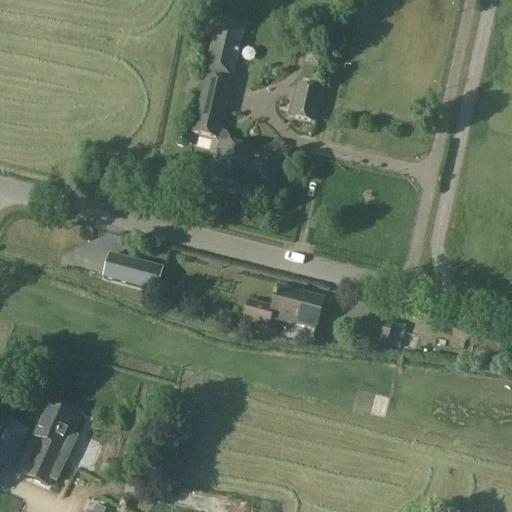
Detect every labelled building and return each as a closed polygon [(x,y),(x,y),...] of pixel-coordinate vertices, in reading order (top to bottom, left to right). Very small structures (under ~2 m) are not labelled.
[(204,72),(204,74),(232,81),(241,42),(246,23),(246,22),(217,15),(204,72)] [(205,78),(192,135),(198,137),(215,141),(219,142),(221,133),(231,90),(233,84),(205,78)] [(289,120),(315,126),(323,91),(297,85),(289,120)] [(177,148),(183,149),(187,145),(188,140),(185,135),(179,134),(175,137),(174,143),(177,148)] [(244,186),(252,156),(253,152),(220,144),(211,182),(244,190),(244,186)] [(252,156),(244,186),(272,193),(280,163),(252,156)] [(288,158),(286,169),(296,171),(299,160),(288,158)] [(109,256),(102,280),(156,294),(163,270),(109,256)] [(278,286),(271,308),(249,302),(243,322),(272,329),(274,320),(318,333),(326,299),(278,286)] [(393,323),(369,317),(363,340),(387,346),(393,323)] [(509,357),(499,354),(497,363),(507,366),(509,357)] [(35,438),(42,441),(25,478),(46,488),(50,480),(56,483),(76,438),(71,436),(78,420),(49,407),(35,438)] [(30,432),(0,419),(0,466),(12,472),(30,432)]
